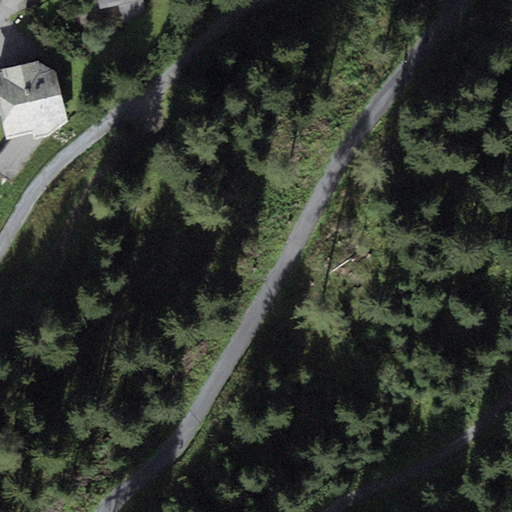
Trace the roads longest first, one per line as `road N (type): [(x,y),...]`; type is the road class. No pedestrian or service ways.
road 1 (track): [(113,511),(173,444),(279,286),(420,29),(453,0)]
road 2 (residential): [(0,250),(50,156),(145,87),(141,145),(80,198),(38,286),(0,330)]
road 3 (track): [(511,392),(456,445),(329,511)]
